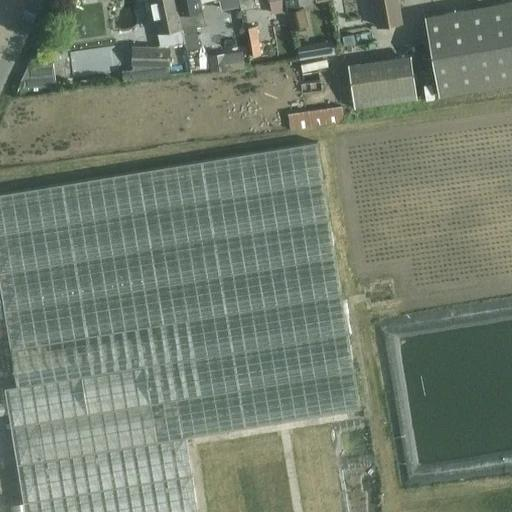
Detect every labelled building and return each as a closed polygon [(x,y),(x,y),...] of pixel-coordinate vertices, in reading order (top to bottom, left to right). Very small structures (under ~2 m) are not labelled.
[(183,43),(174,0),(139,0),(139,2),(141,3),(152,2),(160,47),(133,47),(133,70),(123,72),(124,83),(171,76),(171,45),(183,43)] [(198,0),(174,0),(183,43),(184,50),(197,48),(190,12),(200,11),(198,0)] [(239,0),(241,11),(257,8),(255,0),(239,0)] [(402,23),(398,0),(373,0),(378,27),(402,23)] [(511,83),(511,1),(426,17),(440,96),(511,83)] [(302,10),(289,13),(292,29),(305,27),(302,10)] [(55,65),(28,68),(22,81),(27,81),(24,89),(58,88),(55,65)] [(353,124),(415,117),(411,70),(348,77),(353,124)] [(322,79),(301,80),(302,94),(322,94),(322,79)] [(345,123),(342,107),(287,116),(289,132),(345,123)] [(22,384),(10,386),(29,502),(16,504),(17,511),(202,511),(191,437),(365,408),(346,293),(344,293),(319,142),(0,193),(0,241),(17,347),(16,347),(22,384)]
